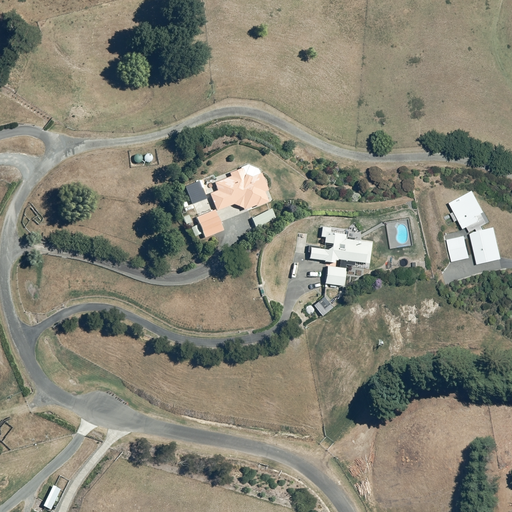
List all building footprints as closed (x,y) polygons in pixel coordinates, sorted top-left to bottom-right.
[(233,205),(244,211),(267,203),(263,192),(267,191),(259,169),(246,165),(203,181),(207,193),(199,196),(194,182),(185,186),(187,191),(185,192),(188,200),(180,203),(183,212),(193,208),(194,211),(196,211),(198,216),(194,218),(199,233),(201,239),(222,231),(219,225),(214,212),(233,205)] [(449,203),(453,211),(449,213),(454,222),(458,220),(463,229),(467,227),(469,232),(475,228),(477,231),(482,228),(480,226),(485,223),(480,214),(483,212),(471,191),(449,203)] [(321,263),(325,263),(323,284),(342,286),(343,267),(369,268),(369,264),(371,242),(344,240),(345,234),(329,233),(329,228),(321,227),(320,237),(324,238),(323,244),(330,244),(329,249),(309,248),(308,259),(321,260),(321,263)] [(500,260),(494,228),(470,233),(476,265),(500,260)] [(454,232),(442,235),(444,245),(447,245),(451,262),(469,258),(464,236),(455,238),(454,232)] [(45,506),(49,508),(59,487),(51,483),(43,501),(38,499),(34,508),(42,511),(45,506)]
